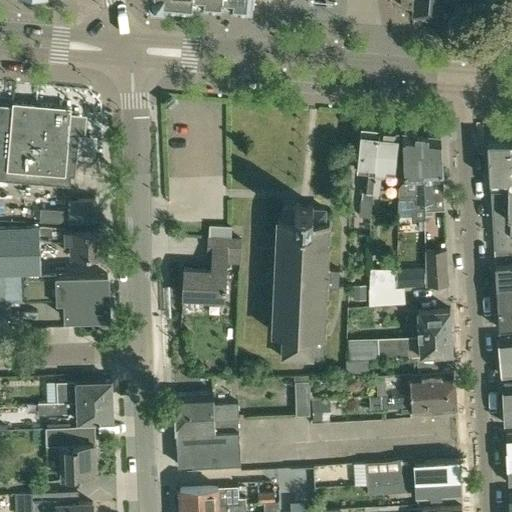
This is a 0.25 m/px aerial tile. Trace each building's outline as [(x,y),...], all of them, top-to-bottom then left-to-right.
[(250,8),(251,0),(152,0),(153,5),(163,6),(163,5),(192,7),(192,3),(250,8)] [(401,0),(402,6),(413,7),(412,16),(414,17),(414,15),(441,17),(442,9),(460,11),(461,0),(401,0)] [(0,178),(70,185),(71,175),(75,175),(78,134),(79,114),(71,113),(71,106),(13,101),(12,105),(0,104),(0,178)] [(370,217),(373,192),(379,129),(362,127),(357,169),(366,170),(361,216),(370,217)] [(399,131),(379,129),(373,192),(380,193),(382,172),(394,173),(399,131)] [(425,209),(425,206),(422,134),(404,132),(406,180),(399,186),(398,209),(414,208),(414,220),(425,219),(425,209)] [(442,136),(422,134),(425,206),(425,209),(444,208),(443,179),(444,179),(442,136)] [(511,140),(488,140),(493,233),(494,247),(495,264),(511,262),(511,140)] [(97,222),(96,199),(69,200),(70,222),(97,222)] [(323,360),(324,335),(327,286),(339,286),(339,269),(328,268),(330,220),(326,220),(326,208),(313,208),(313,204),(296,204),(296,207),(283,206),(282,219),(278,219),(276,270),(268,270),(267,281),(275,281),(272,333),(283,333),(282,358),(323,360)] [(64,210),(40,209),(40,221),(64,222),(64,210)] [(72,256),(107,254),(106,229),(67,231),(66,227),(42,225),(0,226),(0,274),(7,274),(23,274),(40,273),(41,273),(40,242),(46,241),(46,247),(58,246),(58,240),(67,240),(67,241),(71,241),(72,256)] [(209,225),(208,237),(228,238),(230,238),(230,226),(228,226),(209,225)] [(182,297),(223,299),(224,288),(226,288),(227,262),(240,262),(241,239),(230,238),(228,238),(208,237),(207,251),(212,251),(212,269),(183,267),(182,297)] [(426,285),(450,284),(448,248),(424,250),(425,267),(426,285)] [(511,262),(495,264),(497,286),(511,284),(511,262)] [(396,287),(397,267),(370,267),(369,289),(370,305),(405,303),(404,287),(396,287)] [(396,287),(404,287),(426,285),(425,267),(397,267),(396,287)] [(40,277),(40,273),(23,274),(24,300),(56,299),(56,302),(64,302),(64,319),(109,317),(108,275),(40,277)] [(0,327),(9,327),(7,274),(0,274),(0,327)] [(365,284),(353,285),(353,299),(366,299),(365,284)] [(511,284),(497,286),(498,307),(511,305),(511,284)] [(511,305),(498,307),(499,328),(511,327),(511,305)] [(420,332),(420,336),(420,355),(437,354),(453,353),(451,308),(418,310),(419,327),(414,327),(414,332),(420,332)] [(511,336),(499,338),(501,357),(511,356),(511,336)] [(437,354),(420,355),(417,355),(418,367),(438,366),(437,354)] [(511,356),(501,357),(502,376),(511,374),(511,356)] [(369,372),(369,365),(369,359),(346,360),(346,373),(369,372)] [(455,371),(410,374),(377,376),(379,395),(383,395),(456,390),(455,371)] [(58,382),(46,382),(47,402),(59,401),(60,401),(113,399),(112,380),(76,381),(58,382)] [(308,380),(295,380),(296,414),(309,414),(308,380)] [(511,383),(503,384),(504,404),(511,403),(511,383)] [(413,411),(457,408),(456,390),(383,395),(384,407),(394,406),(394,403),(413,402),(413,411)] [(214,432),(214,418),(239,417),(238,401),(213,402),(212,391),(175,393),(175,413),(176,434),(214,432)] [(330,396),(311,398),(313,421),(323,420),(322,411),(330,410),(330,396)] [(44,402),(38,402),(39,414),(57,413),(78,412),(78,422),(114,420),(113,399),(60,401),(59,401),(44,402)] [(241,462),(239,417),(214,418),(214,432),(176,434),(178,464),(241,462)] [(96,476),(94,443),(78,443),(78,426),(47,427),(48,445),(62,445),(63,478),(96,476)] [(367,483),(394,481),(460,477),(459,459),(416,462),(415,458),(366,460),(367,483)] [(460,477),(394,481),(367,483),(368,493),(417,490),(417,498),(461,495),(460,477)] [(180,487),(180,505),(239,503),(246,503),(246,497),(239,497),(239,494),(238,485),(217,486),(180,487)] [(274,490),(257,492),(258,503),(275,501),(274,490)] [(57,491),(32,492),(33,511),(92,511),(93,502),(78,503),(58,504),(57,491)] [(246,503),(239,503),(180,505),(180,511),(230,511),(247,511),(246,503)]
